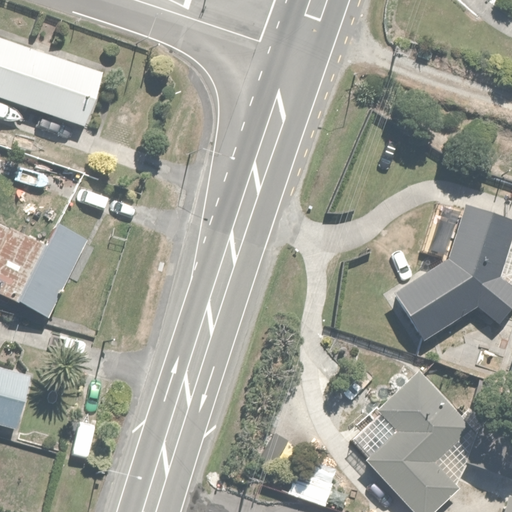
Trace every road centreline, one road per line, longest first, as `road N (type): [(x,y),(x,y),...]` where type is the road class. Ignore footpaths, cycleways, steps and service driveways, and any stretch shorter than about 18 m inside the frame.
road 1 (primary): [(150,511),(299,54)]
road 2 (residential): [(299,54),(134,0)]
